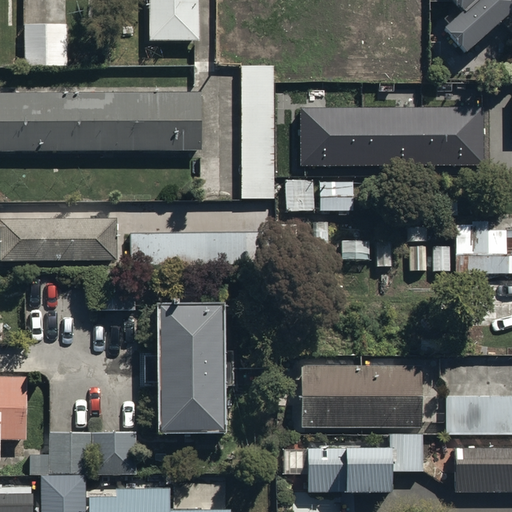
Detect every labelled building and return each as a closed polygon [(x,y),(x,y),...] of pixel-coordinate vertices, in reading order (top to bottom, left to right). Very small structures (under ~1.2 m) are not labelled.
[(149,0),(150,41),(198,41),(197,0),(149,0)] [(321,0),(285,0),(285,8),(321,8),(321,0)] [(426,0),(380,0),(381,13),(426,13),(426,0)] [(445,0),(458,13),(441,29),(464,54),(511,9),(511,5),(508,2),(510,0),(445,0)] [(67,25),(24,24),(23,61),(67,62),(67,25)] [(373,65),(373,82),(426,82),(426,59),(400,58),(400,66),(373,65)] [(276,64),(240,65),(241,199),(276,199),(276,64)] [(199,91),(0,90),(0,152),(199,153),(199,91)] [(301,108),(301,165),(483,165),(483,108),(301,108)] [(380,190),(318,190),(317,211),(337,211),(337,216),(351,216),(351,208),(380,208),(380,190)] [(117,219),(0,219),(0,260),(117,260),(117,219)] [(470,224),(454,224),(453,272),(511,272),(511,239),(511,240),(511,235),(511,229),(487,229),(487,221),(470,221),(470,224)] [(265,231),(129,232),(130,267),(265,267),(265,231)] [(391,240),(374,240),(375,296),(393,295),(391,240)] [(367,241),(339,241),(340,295),(368,295),(367,241)] [(156,270),(139,270),(139,297),(156,297),(156,270)] [(134,274),(93,274),(93,310),(134,310),(134,274)] [(511,277),(466,277),(465,326),(510,326),(510,305),(511,304),(511,277)] [(234,349),(224,349),(224,299),(199,300),(199,293),(176,293),(176,302),(156,302),(157,354),(144,354),(144,381),(158,381),(158,432),(225,431),(225,385),(235,384),(234,349)] [(347,302),(310,303),(311,346),(348,345),(347,302)] [(458,324),(420,324),(420,352),(458,352),(458,324)] [(420,365),(298,365),(298,427),(420,428),(420,365)] [(0,460),(2,460),(2,437),(28,438),(28,372),(0,371),(0,460)] [(511,395),(443,396),(443,436),(511,435),(511,395)] [(29,453),(29,474),(135,472),(135,432),(48,432),(48,453),(29,453)] [(386,448),(306,446),(306,491),(387,492),(388,471),(421,472),(422,435),(386,434),(386,448)] [(172,445),(146,445),(147,469),(173,468),(172,445)] [(511,447),(453,447),(453,492),(511,491),(511,447)] [(85,511),(86,475),(42,475),(41,511),(85,511)] [(32,511),(33,487),(0,485),(0,511),(32,511)] [(118,494),(89,495),(89,511),(231,511),(232,507),(171,508),(171,487),(118,488),(118,494)]
